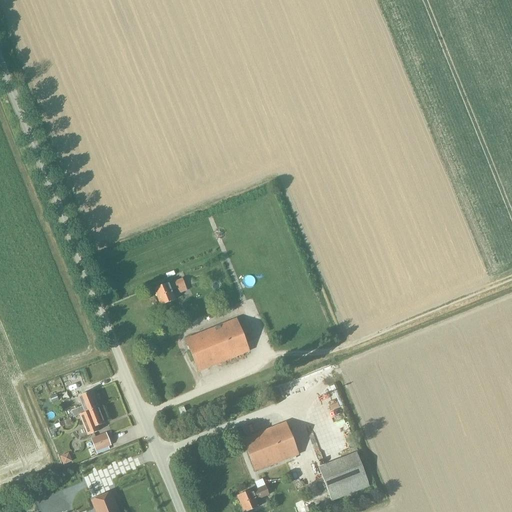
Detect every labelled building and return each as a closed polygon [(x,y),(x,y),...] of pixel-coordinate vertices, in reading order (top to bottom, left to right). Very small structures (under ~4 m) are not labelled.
[(167,283),(153,289),(160,305),(174,299),(170,290),(184,284),(181,278),(168,283),(167,283)] [(197,372),(248,351),(235,319),(184,340),(197,372)] [(75,375),(66,377),(67,386),(77,385),(75,375)] [(70,411),(73,417),(79,415),(97,407),(91,391),(83,394),(80,388),(70,392),(72,398),(78,396),(82,406),(70,411)] [(98,431),(96,426),(103,424),(97,407),(79,415),(87,436),(98,431)] [(254,472),(297,455),(285,422),(242,439),(254,472)] [(105,435),(90,441),(94,450),(109,444),(105,435)] [(315,475),(319,473),(331,501),(369,486),(355,453),(313,470),(315,475)] [(243,511),(245,511),(258,507),(255,500),(257,499),(257,500),(268,495),(264,486),(253,491),(252,491),(251,490),(237,496),(243,511)] [(117,511),(110,493),(91,501),(95,511),(117,511)]
